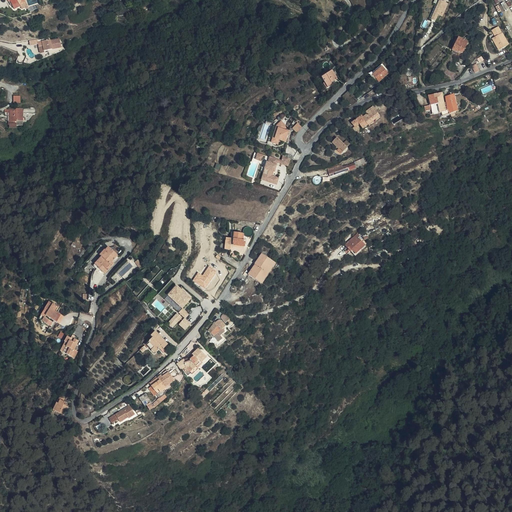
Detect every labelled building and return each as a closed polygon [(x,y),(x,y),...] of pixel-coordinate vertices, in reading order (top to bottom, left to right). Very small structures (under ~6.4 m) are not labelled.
[(9,0),(11,3),(10,3),(12,8),(18,5),(17,4),(22,1),(21,0),(9,0)] [(443,16),(446,9),(443,7),(444,4),(440,2),(431,20),(435,22),(439,14),(443,16)] [(499,37),(495,38),(493,39),(493,40),(500,51),(510,46),(499,27),(493,30),(494,34),(496,33),(499,37)] [(38,39),(30,40),(31,44),(38,43),(39,47),(44,47),(45,51),(62,48),(60,39),(50,40),(50,38),(38,40),(38,39)] [(469,43),(460,38),(453,51),(460,54),(462,52),(464,53),(469,43)] [(379,82),(390,73),(382,63),(369,74),(374,81),(377,79),(379,82)] [(337,78),(331,67),(321,73),(325,79),(322,81),(326,87),(332,83),(331,81),(337,78)] [(445,99),(443,91),(437,93),(441,113),(442,112),(448,111),(445,99)] [(434,115),(441,113),(437,93),(433,94),(429,95),(432,105),(433,110),(434,115)] [(454,95),(447,96),(448,98),(450,110),(451,115),(453,114),(458,112),(454,95)] [(16,121),(23,121),(23,108),(9,108),(9,112),(9,129),(15,129),(16,125),(16,121)] [(368,116),(364,119),(369,126),(381,117),(374,108),(366,114),(368,116)] [(362,117),(354,123),(357,127),(360,125),(364,131),(369,126),(364,119),(362,117)] [(287,128),(281,122),(276,127),(273,138),(275,139),(273,143),(278,145),(280,141),(285,142),(289,132),(284,131),(287,128)] [(298,123),(293,128),(297,132),(302,127),(298,123)] [(364,131),(360,125),(357,127),(354,129),(359,135),(364,131)] [(347,148),(345,145),(338,138),(333,143),(339,148),(343,152),(347,148)] [(290,158),(284,156),(282,162),(281,164),(287,166),(290,158)] [(270,181),(269,183),(276,185),(278,179),(271,177),(273,172),(274,172),(276,166),(275,165),(277,160),(270,158),(268,163),(266,163),(264,169),(267,170),(264,179),(270,181)] [(367,164),(364,159),(358,162),(360,167),(367,164)] [(358,169),(356,164),(345,169),(344,166),(330,171),(333,177),(348,172),(348,173),(358,169)] [(267,170),(264,169),(261,180),(269,183),(270,181),(264,179),(267,170)] [(226,244),(221,243),(221,249),(230,250),(231,245),(245,246),(245,240),(243,239),(242,239),(242,233),(234,232),(234,238),(231,238),(226,237),(226,244)] [(350,253),(351,252),(353,251),(356,255),(368,245),(359,234),(346,245),(350,250),(348,251),(350,253)] [(109,265),(111,263),(117,257),(108,248),(104,251),(106,252),(101,256),(92,265),(95,270),(97,268),(103,274),(111,267),(109,265)] [(275,264),(262,255),(256,264),(250,274),(262,283),(275,264)] [(176,286),(168,295),(183,309),(192,300),(176,286)] [(54,321),(59,315),(52,310),(55,305),(46,300),(41,309),(44,311),(39,319),(48,325),(52,319),(54,321)] [(44,311),(41,309),(36,317),(39,319),(44,311)] [(177,313),(168,323),(173,327),(182,317),(177,313)] [(229,322),(232,317),(227,313),(223,317),(229,322)] [(185,318),(180,324),(186,330),(191,323),(185,318)] [(217,338),(228,325),(223,320),(221,320),(218,322),(210,331),(217,338)] [(153,350),(156,353),(162,346),(164,348),(168,343),(155,331),(150,336),(152,338),(149,341),(155,348),(153,350)] [(74,340),(70,338),(67,336),(64,341),(65,342),(67,343),(62,351),(75,358),(79,351),(74,348),(78,340),(75,338),(74,340)] [(155,354),(156,353),(153,350),(155,348),(149,341),(146,345),(155,354)] [(205,365),(211,360),(204,351),(195,358),(188,361),(185,354),(177,361),(192,378),(196,375),(206,367),(205,365)] [(150,384),(152,387),(157,395),(166,389),(165,387),(175,381),(170,374),(163,379),(161,377),(150,384)] [(146,394),(140,398),(144,405),(147,404),(150,410),(160,403),(158,399),(153,403),(146,394)] [(68,407),(64,405),(66,401),(59,397),(53,410),(64,415),(66,411),(68,407)] [(119,422),(121,421),(127,418),(128,419),(135,415),(130,406),(118,413),(115,415),(118,420),(119,422)] [(112,424),(118,420),(115,415),(109,418),(112,424)]
